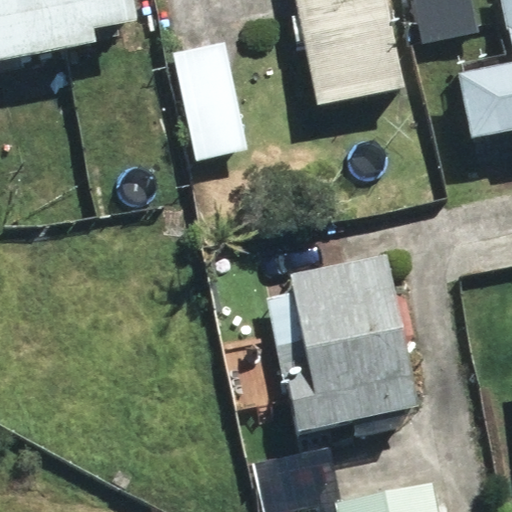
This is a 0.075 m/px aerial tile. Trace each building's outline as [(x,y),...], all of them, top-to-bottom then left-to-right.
[(0,0),(0,70),(118,50),(114,33),(165,22),(160,0),(0,0)] [(235,0),(160,0),(165,22),(195,164),(258,151),(233,38),(243,36),(235,0)] [(300,0),(326,105),(417,83),(397,0),(300,0)] [(479,0),(414,0),(425,49),(488,36),(479,0)] [(511,0),(504,0),(511,39),(511,66),(464,77),(477,143),(511,135),(511,0)] [(269,302),(297,435),(413,410),(380,255),(301,271),(306,294),(269,302)] [(447,511),(441,481),(348,499),(337,442),(255,458),(266,511),(308,511),(326,509),(326,511),(447,511)]
